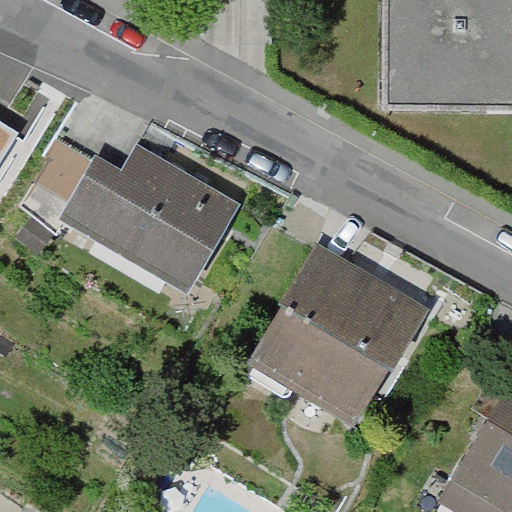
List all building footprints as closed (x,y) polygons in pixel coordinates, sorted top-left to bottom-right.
[(511,0),(384,0),(383,105),(511,106),(511,0)] [(0,124),(0,159),(16,134),(0,124)] [(95,156),(59,220),(188,294),(239,205),(137,146),(123,172),(95,156)] [(31,217),(14,238),(37,257),(54,236),(31,217)] [(315,247),(248,359),(358,424),(425,313),(315,247)] [(511,511),(511,392),(508,390),(439,500),(458,511),(511,511)]
